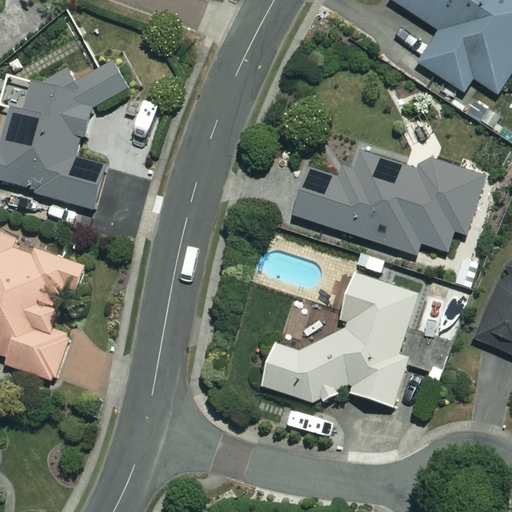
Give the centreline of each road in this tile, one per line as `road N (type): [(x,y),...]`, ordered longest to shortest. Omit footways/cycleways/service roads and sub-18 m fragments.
road 1 (residential): [(255,35),(193,194),(145,426)]
road 2 (residential): [(145,426),(287,472),(417,493)]
road 3 (residential): [(417,493),(424,474),(454,450),(492,450),(511,463)]
